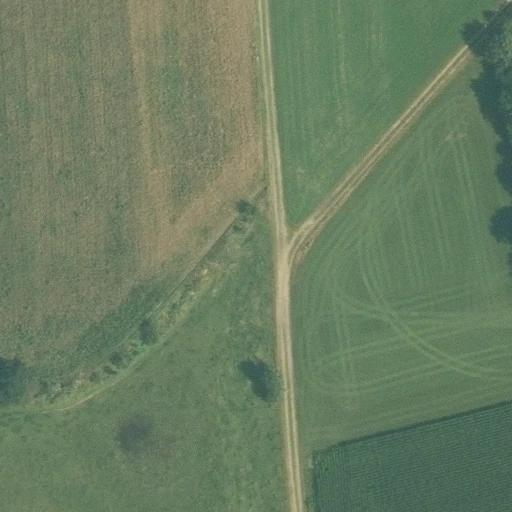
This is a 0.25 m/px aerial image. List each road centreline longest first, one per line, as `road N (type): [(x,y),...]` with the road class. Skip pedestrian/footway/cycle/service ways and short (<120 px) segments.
road 1 (track): [(297,511),(266,0)]
road 2 (track): [(511,4),(282,259)]
